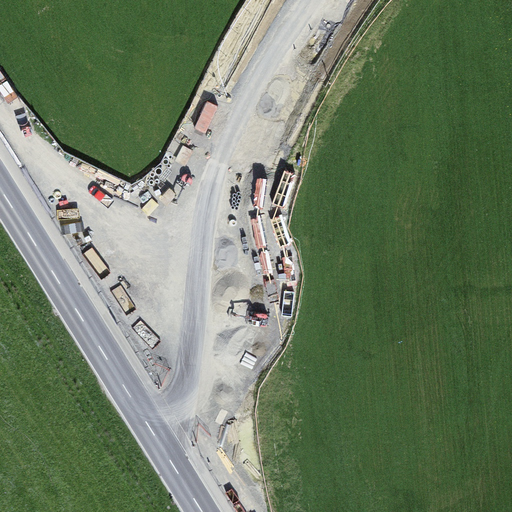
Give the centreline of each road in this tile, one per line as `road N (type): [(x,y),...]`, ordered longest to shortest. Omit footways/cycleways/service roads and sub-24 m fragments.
road 1 (secondary): [(202,511),(0,187)]
road 2 (primary): [(319,0),(213,207)]
road 3 (primary): [(194,376),(234,361),(254,342),(271,291),(255,239),(213,207)]
road 4 (primary): [(111,238),(95,291),(113,341),(156,373),(194,376)]
road 5 (secondary): [(111,238),(0,140)]
road 6 (primary): [(194,376),(228,511)]
